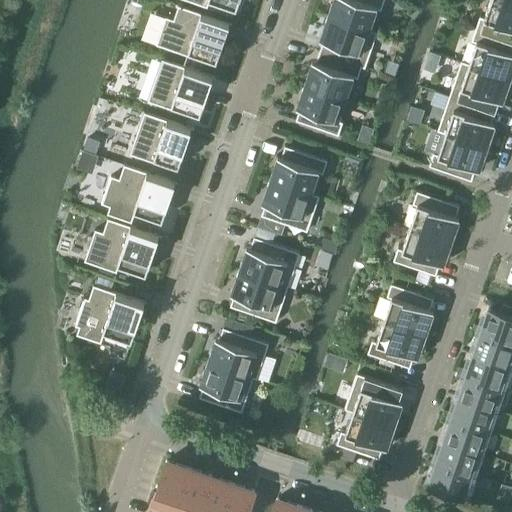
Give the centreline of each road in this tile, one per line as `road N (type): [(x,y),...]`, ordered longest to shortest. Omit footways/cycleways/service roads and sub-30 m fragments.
road 1 (residential): [(391,505),(144,422),(287,0)]
road 2 (residential): [(391,505),(511,137)]
